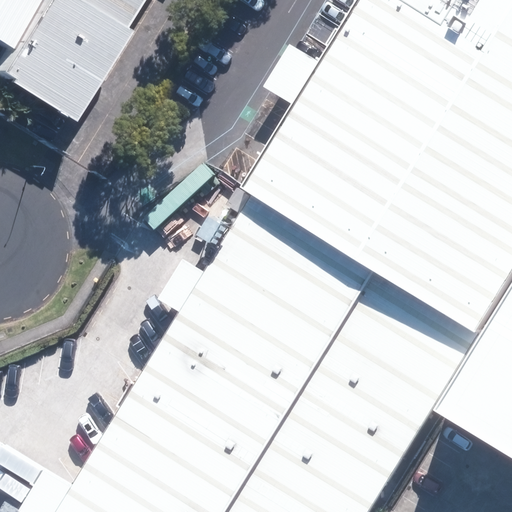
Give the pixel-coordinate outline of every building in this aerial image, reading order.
[(0,0),(0,43),(12,50),(43,0),(0,0)] [(85,0),(43,0),(12,50),(0,69),(0,71),(72,117),(129,26),(123,23),(85,0)] [(85,0),(123,23),(137,0),(85,0)] [(511,0),(381,0),(253,203),(485,339),(511,296),(511,0)] [(383,511),(485,339),(253,203),(234,193),(45,511),(383,511)] [(511,318),(462,397),(511,428),(511,318)]
